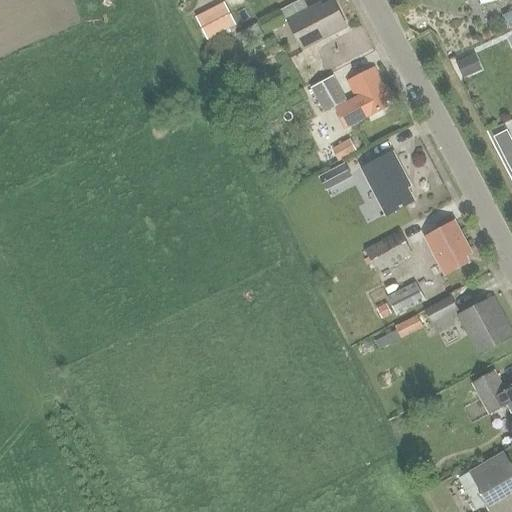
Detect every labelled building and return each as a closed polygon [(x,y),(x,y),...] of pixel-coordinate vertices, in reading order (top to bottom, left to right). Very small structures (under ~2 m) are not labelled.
[(309,11),(288,22),(304,52),(349,28),(336,2),(326,7),(324,3),(309,11)] [(212,12),(197,20),(208,40),(236,25),(232,17),(218,24),(212,12)] [(279,14),(278,12),(258,22),(265,35),(285,25),(285,24),(279,14)] [(511,13),(503,18),(509,29),(511,27),(511,13)] [(257,25),(236,36),(243,49),(264,38),(257,25)] [(470,58),(457,64),(463,76),(464,78),(476,73),(476,71),(470,58)] [(353,100),(355,104),(351,106),(360,123),(388,108),(386,104),(391,101),(375,70),(350,83),(357,96),(352,99),(353,100)] [(310,91),(323,116),(335,109),(347,103),(334,78),(310,91)] [(347,103),(335,109),(347,130),(360,123),(351,106),(355,104),(353,100),(347,103)] [(511,140),(507,132),(493,139),(501,153),(511,147),(511,140)] [(351,142),(334,152),(336,155),(340,162),(357,152),(351,142)] [(388,217),(415,202),(408,188),(411,187),(395,154),(364,170),(388,217)] [(326,189),(353,175),(347,164),(320,179),(326,189)] [(466,258),(472,255),(456,224),(427,239),(446,275),(469,263),(466,258)] [(402,231),(368,250),(372,257),(374,262),(380,272),(414,254),(402,231)] [(372,257),(366,260),(369,265),(374,262),(372,257)] [(394,285),(383,291),(397,318),(409,312),(394,285)] [(447,298),(423,311),(431,326),(456,312),(447,298)] [(509,340),(506,335),(511,332),(494,298),(460,316),(482,355),(509,340)] [(385,305),(376,310),(382,321),(392,316),(385,305)] [(417,317),(395,329),(401,340),(422,328),(417,317)] [(511,387),(505,391),(496,373),(474,385),(491,416),(509,406),(511,411),(511,387)] [(474,510),(511,489),(511,468),(504,453),(457,478),(474,510)]
